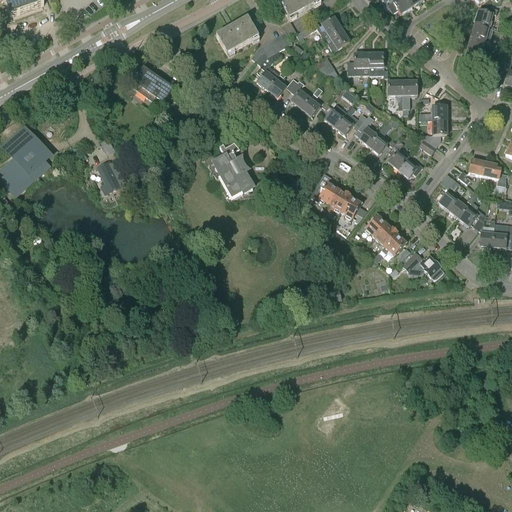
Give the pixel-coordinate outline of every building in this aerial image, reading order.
[(43,7),(40,0),(2,0),(9,19),(43,7)] [(317,0),(282,0),(277,3),(288,23),(320,5),(317,0)] [(413,9),(406,0),(399,0),(387,8),(392,16),(397,12),(400,17),(413,9)] [(423,0),(406,0),(413,9),(425,1),(423,0)] [(478,13),(474,27),(488,31),(492,17),(495,18),(497,13),(487,10),(485,15),(478,13)] [(325,43),(341,32),(333,20),(319,29),(316,24),(295,37),(299,43),(316,32),(321,40),(316,44),(318,47),(324,44),(325,43)] [(247,21),(231,30),(215,39),(226,58),(258,40),(247,21)] [(474,27),(470,41),(484,45),(489,46),(493,32),(488,31),(474,27)] [(349,45),(341,32),(325,43),(332,55),(337,53),(349,45)] [(285,35),(280,38),(286,50),(292,47),(289,41),(285,35)] [(286,50),(280,38),(275,41),(281,52),(286,50)] [(281,52),(275,41),(270,44),(276,55),(278,54),(281,52)] [(470,41),(466,54),(480,58),(484,45),(470,41)] [(270,44),(265,47),(271,58),(276,55),(270,44)] [(303,53),(294,46),(289,52),(298,59),(303,53)] [(265,47),(259,50),(262,55),(266,61),(271,58),(265,47)] [(259,50),(257,51),(257,52),(250,61),(255,65),(262,55),(259,50)] [(266,61),(259,69),(260,71),(255,77),(260,80),(256,85),(266,93),(275,82),(279,78),(269,70),(272,65),(281,60),(278,54),(276,55),(271,58),(266,61)] [(480,58),(466,54),(462,69),(476,73),(480,58)] [(266,61),(262,55),(255,65),(259,69),(266,61)] [(368,71),(368,56),(353,57),(353,67),(348,67),(348,78),(368,78),(368,71)] [(368,56),(368,71),(383,71),(383,56),(368,56)] [(318,73),(330,66),(326,59),(311,69),(318,73)] [(511,61),(511,60),(507,59),(503,70),(509,72),(511,61)] [(495,63),(493,73),(499,75),(502,64),(495,63)] [(334,72),(330,66),(318,73),(326,78),(334,72)] [(172,92),(159,82),(143,71),(130,89),(153,105),(156,101),(162,106),(172,92)] [(288,75),(284,71),(279,78),(283,81),(288,75)] [(337,77),(334,72),(326,78),(332,81),(337,77)] [(275,82),(266,93),(277,101),(285,91),(285,90),(275,82)] [(293,82),(285,90),(285,91),(290,95),(297,85),(293,82)] [(299,83),(297,85),(290,95),(294,99),(299,93),(304,87),(299,83)] [(402,84),(387,84),(387,99),(395,99),(402,99),(402,84)] [(402,113),(402,118),(408,118),(408,112),(409,112),(408,99),(417,99),(416,84),(402,84),(402,99),(402,105),(402,113)] [(318,90),(313,97),(317,100),(322,94),(318,90)] [(299,93),(294,99),(290,104),(300,112),(309,101),(299,93)] [(309,101),(300,112),(310,120),(319,109),(315,106),(309,101)] [(333,112),(324,123),(334,131),(343,120),(346,116),(336,108),(333,112)] [(343,120),(334,131),(344,139),(353,129),(357,132),(365,123),(360,119),(357,123),(351,119),(355,112),(352,109),(347,115),(343,120)] [(431,124),(446,124),(446,109),(431,109),(431,124)] [(368,120),(365,123),(357,132),(354,137),(358,141),(358,142),(368,150),(377,139),(367,131),(372,124),(368,120)] [(446,124),(431,124),(432,139),(426,138),(424,137),(421,141),(423,142),(436,151),(440,144),(440,139),(447,138),(446,124)] [(388,125),(377,139),(368,150),(378,158),(387,147),(381,142),(389,131),(391,127),(388,125)] [(17,163),(0,177),(0,179),(15,197),(45,170),(42,167),(49,161),(29,139),(24,133),(12,144),(5,150),(10,156),(17,163)] [(112,150),(108,141),(100,145),(104,154),(112,150)] [(436,151),(423,142),(418,149),(431,158),(436,151)] [(395,146),(392,150),(388,155),(392,159),(387,166),(398,174),(409,160),(399,152),(403,147),(398,143),(395,146)] [(253,192),(244,177),(243,176),(247,173),(245,171),(243,168),(241,165),(241,162),(241,161),(237,164),(233,156),(236,154),(239,152),(233,146),(230,149),(225,152),(223,148),(219,150),(224,160),(213,167),(220,180),(216,183),(223,194),(227,192),(232,200),(233,200),(234,202),(242,198),(241,195),(243,194),(244,197),(253,192)] [(78,166),(86,162),(83,157),(75,161),(78,166)] [(409,160),(398,174),(408,182),(412,177),(415,179),(422,170),(409,160)] [(481,179),(484,165),(471,163),(468,176),(481,179)] [(109,164),(97,170),(105,187),(101,189),(105,197),(120,190),(120,189),(125,186),(114,164),(110,166),(109,164)] [(484,165),(481,179),(497,182),(496,188),(505,190),(505,181),(508,179),(508,178),(499,176),(500,173),(496,172),(496,168),(484,165)] [(462,174),(461,176),(457,181),(466,187),(469,183),(464,180),(466,177),(462,174)] [(454,193),(459,187),(454,184),(450,190),(454,193)] [(329,208),(338,194),(327,187),(325,190),(318,186),(310,200),(317,204),(318,202),(329,208)] [(338,194),(329,208),(326,214),(331,216),(334,211),(340,215),(349,200),(348,200),(350,198),(345,195),(344,197),(338,194)] [(469,198),(470,199),(466,204),(471,207),(478,198),(472,194),(469,198)] [(448,214),(457,203),(446,195),(438,206),(448,214)] [(0,213),(9,206),(4,200),(0,203),(0,213)] [(349,200),(340,215),(352,222),(361,207),(349,200)] [(467,211),(457,203),(448,214),(458,222),(467,211)] [(473,216),(467,211),(458,222),(468,230),(475,221),(477,223),(472,229),(478,234),(483,229),(485,219),(476,212),(473,216)] [(374,241),(386,228),(377,219),(365,232),(374,241)] [(312,227),(318,232),(322,227),(316,222),(312,227)] [(492,251),(494,227),(495,223),(490,223),(488,236),(480,235),(479,250),(492,251)] [(511,228),(494,227),(492,251),(505,252),(506,238),(510,237),(511,236),(511,228)] [(317,244),(324,249),(335,236),(324,228),(319,235),(323,237),(317,244)] [(391,233),(386,228),(374,241),(384,250),(396,238),(395,237),(397,235),(392,231),(391,233)] [(405,247),(396,238),(384,250),(393,259),(405,247)] [(410,256),(406,252),(400,257),(402,259),(398,262),(401,265),(410,256)] [(423,274),(424,274),(430,280),(433,283),(435,283),(443,275),(439,271),(440,271),(433,264),(429,260),(424,264),(421,266),(419,264),(422,262),(415,255),(401,268),(408,275),(410,273),(423,274)] [(382,261),(378,258),(372,264),(376,268),(382,261)] [(320,299),(322,308),(340,304),(338,295),(320,299)] [(169,333),(167,326),(153,331),(155,338),(169,333)]
